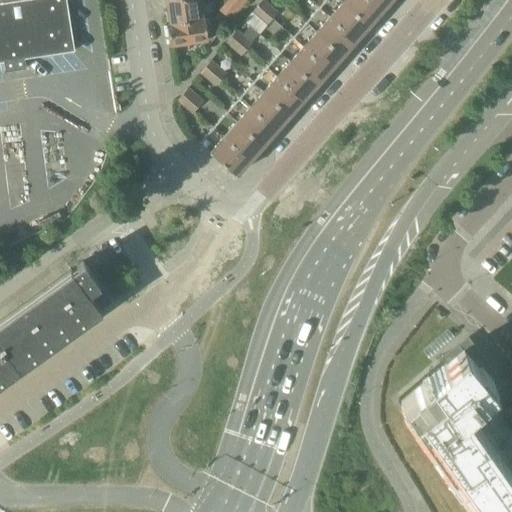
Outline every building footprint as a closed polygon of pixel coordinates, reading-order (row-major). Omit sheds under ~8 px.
[(66,0),(0,0),(0,62),(4,61),(16,70),(24,58),(74,50),(66,0)] [(167,11),(165,11),(167,20),(168,20),(169,23),(203,17),(201,0),(165,0),(166,0),(167,11)] [(227,0),(225,2),(236,11),(245,0),(227,0)] [(265,11),(271,4),(265,0),(260,0),(257,4),(265,11)] [(369,23),(343,0),(324,0),(306,21),(343,53),(369,23)] [(389,0),(343,0),(369,23),(389,0)] [(225,2),(214,16),(224,25),(236,11),(225,2)] [(259,17),(265,11),(257,4),(251,11),(252,11),(259,17)] [(278,11),(271,4),(265,11),(273,17),(278,11)] [(267,24),(273,17),(265,11),(259,17),(267,24)] [(169,23),(167,23),(170,45),(208,39),(206,26),(211,25),(210,17),(205,18),(204,17),(203,17),(169,23)] [(306,21),(280,51),(316,83),(343,53),(306,21)] [(245,34),(238,28),(237,28),(231,35),(239,41),(245,34)] [(252,41),(245,34),(239,41),(247,48),(252,41)] [(233,48),(239,41),(231,35),(226,42),(233,48)] [(247,48),(239,41),(233,48),(241,55),(247,48)] [(280,51),(253,81),(290,114),(316,83),(280,51)] [(219,65),(211,59),(206,65),(213,72),(219,65)] [(200,72),(208,79),(213,72),(206,65),(200,72)] [(227,71),(219,65),(213,72),(221,78),(227,71)] [(221,78),(213,72),(208,79),(215,85),(221,78)] [(290,114),(253,81),(226,112),(263,144),(290,114)] [(195,93),(188,87),(183,93),(190,99),(195,93)] [(190,99),(183,93),(177,99),(185,105),(190,99)] [(198,106),(203,100),(195,93),(190,99),(198,106)] [(193,112),(198,106),(190,99),(185,105),(193,112)] [(263,144),(226,112),(200,142),(236,174),(263,144)] [(83,261),(72,269),(0,320),(0,383),(101,311),(101,310),(111,302),(112,304),(113,303),(83,261)] [(511,511),(511,429),(484,391),(493,384),(489,378),(463,348),(447,361),(400,401),(411,416),(404,420),(468,511),(511,511)]
